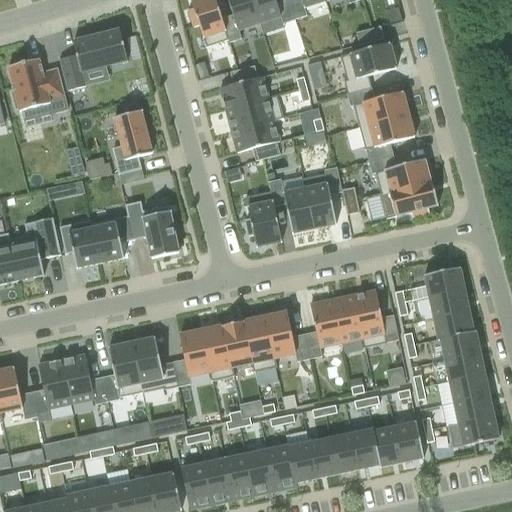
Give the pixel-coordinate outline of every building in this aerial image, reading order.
[(193,10),(187,12),(193,29),(198,28),(205,50),(227,42),(224,33),(225,33),(221,21),(214,0),(192,0),(189,1),(193,10)] [(226,0),(232,17),(221,21),(225,33),(224,33),(227,42),(228,45),(240,41),(238,32),(259,25),(250,0),(226,0)] [(274,0),(250,0),(259,25),(280,18),(282,26),(294,22),(286,0),(279,0),(275,2),(274,0)] [(286,0),(294,22),(306,18),(304,10),(325,3),(323,0),(286,0)] [(380,29),(355,35),(359,47),(383,41),(380,29)] [(127,63),(119,32),(72,44),(76,57),(58,62),(66,93),(85,88),(82,74),(127,63)] [(389,46),(339,59),(345,82),(343,83),(346,97),(371,90),(367,78),(396,71),(389,46)] [(46,107),(48,117),(65,112),(55,71),(40,75),(36,61),(5,69),(12,94),(9,95),(13,112),(16,111),(17,114),(46,107)] [(254,68),(229,75),(233,87),(257,80),(254,68)] [(233,87),(219,90),(225,112),(277,99),(277,98),(267,100),(262,79),(257,80),(233,87)] [(303,79),(295,81),(298,93),(306,91),(303,79)] [(371,90),(346,97),(349,109),(352,108),(358,130),(408,117),(402,94),(374,102),(371,90)] [(306,91),(298,93),(301,105),(309,103),(306,91)] [(277,99),(225,112),(230,133),(282,120),(277,99)] [(138,159),(152,156),(140,113),(113,120),(121,148),(112,151),(116,163),(114,164),(117,177),(141,171),(138,159)] [(408,117),(358,130),(364,152),(365,152),(368,164),(392,158),(389,146),(414,139),(408,117)] [(282,120),(230,133),(236,155),(252,151),(276,145),(279,144),(273,123),(283,121),(282,120)] [(320,121),(312,123),(315,134),(323,132),(320,121)] [(276,145),(252,151),(255,163),(279,157),(276,145)] [(392,158),(368,164),(371,176),(374,175),(380,196),(378,196),(379,197),(431,183),(430,182),(429,183),(424,162),(395,169),(392,158)] [(85,163),(89,181),(105,177),(101,159),(85,163)] [(324,176),(303,181),(313,231),(335,226),(329,197),(341,194),(341,193),(336,170),(323,173),(324,176)] [(274,175),(266,176),(268,184),(270,194),(272,204),(273,209),(285,206),(291,236),(313,231),(303,181),(302,181),(304,191),(283,195),(280,182),(275,183),(274,175)] [(431,183),(379,197),(385,221),(410,215),(411,220),(429,216),(427,210),(437,208),(431,183)] [(353,190),(341,193),(341,194),(346,217),(358,214),(353,190)] [(249,221),(244,222),(247,239),(253,238),(255,250),(281,244),(273,209),(272,204),(270,194),(245,200),(249,221)] [(124,207),(126,218),(132,243),(146,239),(151,261),(178,255),(169,214),(168,214),(167,208),(141,214),(139,204),(131,206),(124,207)] [(90,222),(89,223),(99,266),(123,260),(120,245),(132,243),(126,218),(91,226),(90,222)] [(7,236),(17,283),(43,278),(40,262),(60,258),(52,221),(23,227),(25,238),(8,241),(7,236)] [(89,223),(59,229),(65,257),(72,255),(76,271),(99,266),(89,223)] [(0,286),(17,283),(7,236),(0,237),(0,286)] [(459,270),(423,278),(428,300),(464,292),(459,270)] [(464,292),(428,300),(432,321),(468,313),(464,292)] [(375,293),(353,298),(364,350),(386,345),(398,342),(393,317),(381,320),(375,293)] [(402,293),(394,295),(397,307),(404,305),(402,293)] [(353,298),(332,302),(341,345),(361,341),(363,350),(364,350),(353,298)] [(315,334),(303,337),(309,361),(321,358),(319,350),(341,345),(332,302),(309,307),(315,334)] [(404,305),(397,307),(399,318),(407,317),(404,305)] [(468,313),(432,321),(437,342),(475,334),(475,333),(473,334),(468,313)] [(286,315),(264,319),(275,370),(276,369),(274,360),(294,356),(296,364),(309,361),(303,337),(291,339),(286,315)] [(264,319),(243,324),(254,374),(275,370),(264,319)] [(243,324),(222,328),(233,379),(234,378),(232,369),(251,365),(253,374),(254,374),(243,324)] [(221,329),(201,333),(211,383),(233,379),(222,328),(221,328),(221,329)] [(184,362),(172,365),(177,389),(190,386),(188,378),(208,374),(210,383),(211,383),(201,333),(178,338),(184,362)] [(475,334),(437,342),(437,343),(439,342),(444,363),(479,355),(475,334)] [(411,335),(403,337),(406,349),(413,347),(411,335)] [(154,340),(131,345),(142,395),(163,390),(163,392),(177,389),(172,365),(160,367),(154,340)] [(113,377),(101,380),(107,404),(119,401),(119,400),(142,395),(131,345),(107,350),(113,377)] [(413,347),(406,349),(408,360),(416,359),(413,347)] [(479,355),(444,363),(448,384),(484,376),(479,355)] [(84,358),(61,363),(70,406),(93,401),(94,407),(107,404),(101,380),(89,382),(84,358)] [(43,392),(31,395),(36,419),(38,425),(50,422),(47,410),(70,406),(61,363),(59,363),(49,365),(38,368),(43,392)] [(13,370),(0,372),(0,421),(1,425),(2,425),(0,416),(0,415),(21,411),(24,422),(36,419),(31,395),(19,397),(13,370)] [(484,376),(448,384),(452,405),(488,397),(484,376)] [(420,377),(412,379),(414,391),(422,389),(420,377)] [(362,387),(350,389),(352,397),(364,395),(362,387)] [(422,389),(414,391),(417,403),(425,401),(422,389)] [(408,392),(397,394),(398,402),(410,399),(408,392)] [(488,397),(452,405),(457,426),(493,418),(488,397)] [(377,398),(365,401),(367,409),(378,406),(377,398)] [(365,401),(353,403),(355,411),(367,409),(365,401)] [(273,406),(261,408),(263,416),(274,414),(273,406)] [(335,407),(323,410),(325,418),(336,415),(335,407)] [(323,410),(311,412),(313,420),(325,418),(323,410)] [(252,411),(240,413),(242,421),(249,419),(253,418),(252,411)] [(240,413),(228,416),(230,423),(237,422),(242,421),(240,413)] [(292,416),(281,419),(282,427),(294,424),(292,416)] [(457,426),(447,428),(452,450),(462,448),(498,441),(493,418),(457,426)] [(172,421),(175,435),(186,433),(183,419),(172,421)] [(242,421),(237,422),(239,430),(251,427),(249,423),(249,419),(242,421)] [(281,419),(269,421),(271,429),(282,427),(281,419)] [(429,420),(421,422),(423,433),(431,432),(429,420)] [(230,423),(225,424),(226,428),(227,432),(239,430),(237,422),(230,423)] [(415,424),(393,429),(401,465),(423,460),(415,424)] [(372,431),(380,469),(401,465),(393,429),(373,433),(372,431)] [(372,431),(350,436),(358,472),(378,467),(379,470),(380,469),(372,431)] [(431,432),(423,433),(426,445),(434,443),(431,432)] [(113,434),(101,437),(104,450),(112,448),(116,448),(113,434)] [(208,434),(196,437),(198,445),(209,442),(208,434)] [(350,436),(329,440),(337,476),(358,472),(350,436)] [(196,437),(184,439),(186,447),(198,445),(196,437)] [(329,440),(308,445),(316,481),(337,476),(329,440)] [(156,445),(144,448),(146,456),(157,453),(156,445)] [(308,445),(287,449),(295,487),(296,487),(295,485),(316,481),(308,445)] [(56,446),(43,449),(46,463),(59,460),(56,446)] [(104,450),(100,451),(102,459),(114,456),(112,448),(104,450)] [(144,448),(132,451),(134,458),(146,456),(144,448)] [(287,449),(266,454),(274,492),(295,487),(287,449)] [(100,451),(89,453),(90,461),(102,459),(100,451)] [(266,454),(245,458),(253,496),(274,492),(266,454)] [(245,458),(224,462),(232,501),(253,496),(245,458)] [(224,462),(202,467),(211,505),(232,501),(224,462)] [(71,464),(60,466),(61,474),(73,471),(71,464)] [(60,466),(48,469),(49,476),(61,474),(60,466)] [(202,467),(180,472),(188,510),(211,505),(202,467)] [(29,472),(17,475),(19,483),(31,480),(29,472)] [(173,476),(151,480),(157,511),(179,511),(181,511),(173,476)] [(157,511),(151,480),(130,485),(135,511),(157,511)] [(135,511),(130,485),(109,490),(113,511),(135,511)] [(113,511),(109,490),(87,494),(91,511),(113,511)] [(91,511),(87,494),(66,498),(69,511),(91,511)] [(66,501),(46,505),(47,511),(69,511),(66,498),(66,499),(66,501)]
